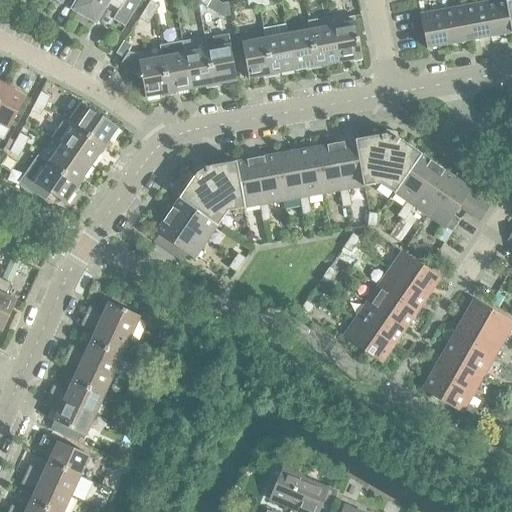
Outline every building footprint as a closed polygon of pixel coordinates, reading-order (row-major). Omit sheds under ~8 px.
[(77,0),(73,8),(95,21),(107,0),(113,0),(122,5),(114,20),(124,26),(140,0),(77,0)] [(246,0),(248,10),(259,8),(257,0),(246,0)] [(511,32),(511,28),(508,7),(506,0),(495,0),(485,2),(491,36),(511,32)] [(144,10),(153,15),(159,6),(150,1),(144,10)] [(463,6),(469,40),(491,36),(485,2),(463,6)] [(441,10),(447,44),(469,40),(463,6),(441,10)] [(148,25),(153,15),(144,10),(139,19),(148,25)] [(426,48),(447,44),(441,10),(420,14),(426,48)] [(335,46),(338,62),(361,58),(354,16),(331,20),(335,46)] [(308,30),(316,66),(338,62),(335,46),(331,20),(330,17),(307,21),(308,30)] [(287,34),(293,70),(316,66),(308,30),(287,34)] [(264,38),(271,74),(293,70),(287,34),(264,38)] [(213,85),(206,49),(204,38),(182,42),(190,89),(213,85)] [(271,74),(264,38),(241,43),(248,78),(271,74)] [(159,46),(161,57),(168,93),(190,89),(182,42),(159,46)] [(206,49),(213,85),(236,80),(229,45),(206,49)] [(121,47),(116,55),(123,59),(128,51),(121,47)] [(168,93),(161,57),(148,60),(128,51),(123,59),(119,65),(142,80),(145,97),(168,93)] [(5,86),(0,94),(0,138),(3,140),(9,129),(25,97),(5,86)] [(40,92),(35,102),(45,107),(50,97),(40,92)] [(45,107),(35,102),(30,111),(40,116),(45,107)] [(67,122),(104,147),(117,127),(87,107),(81,102),(67,122)] [(61,145),(91,165),(104,147),(67,122),(64,120),(51,138),(61,145)] [(386,182),(391,129),(386,130),(386,133),(359,136),(358,140),(365,184),(386,182)] [(400,191),(422,157),(427,151),(404,137),(399,134),(398,129),(391,129),(386,182),(400,191)] [(19,133),(15,142),(24,147),(29,138),(19,133)] [(24,147),(15,142),(9,139),(3,150),(19,157),(24,147)] [(336,144),(347,207),(351,206),(348,187),(365,184),(358,140),(336,144)] [(316,148),(324,194),(339,191),(342,207),(347,207),(336,144),(316,148)] [(48,163),(78,184),(91,165),(61,145),(48,163)] [(295,151),(306,214),(311,213),(308,196),(324,194),(316,148),(295,151)] [(275,155),(284,201),(299,198),(302,215),(306,214),(295,151),(275,155)] [(255,158),(266,221),(270,220),(267,204),(284,201),(275,155),(255,158)] [(397,215),(400,218),(436,166),(422,157),(400,191),(396,195),(406,202),(397,215)] [(259,205),(262,222),(266,221),(255,158),(234,162),(243,208),(259,205)] [(198,166),(227,211),(243,208),(234,162),(205,167),(202,163),(198,166)] [(78,184),(48,163),(34,183),(64,204),(78,184)] [(179,198),(223,228),(223,227),(218,224),(227,211),(198,166),(193,169),(196,173),(179,198)] [(414,207),(428,217),(454,178),(436,166),(400,218),(404,221),(414,207)] [(470,189),(454,178),(428,217),(443,227),(436,237),(445,243),(460,220),(453,215),(459,206),(480,220),(489,206),(468,192),(470,189)] [(167,215),(205,242),(217,226),(222,229),(223,228),(179,198),(167,215)] [(378,225),(378,211),(368,211),(368,225),(378,225)] [(205,242),(167,215),(156,231),(159,234),(154,240),(183,260),(187,254),(194,259),(205,242)] [(353,234),(348,241),(355,246),(360,239),(353,234)] [(355,246),(348,241),(343,248),(350,253),(355,246)] [(389,268),(428,295),(440,278),(401,252),(389,268)] [(233,261),(240,266),(245,258),(238,254),(233,261)] [(11,258),(2,278),(11,282),(20,262),(11,258)] [(235,273),(240,266),(233,261),(228,268),(235,273)] [(327,272),(334,277),(339,270),(332,265),(327,272)] [(378,285),(416,312),(428,295),(389,268),(378,285)] [(329,285),(334,277),(327,272),(322,279),(329,285)] [(2,279),(0,282),(0,331),(2,332),(17,300),(6,294),(11,283),(2,279)] [(366,302),(405,329),(416,312),(378,285),(366,302)] [(500,288),(491,303),(498,307),(501,302),(504,303),(510,293),(500,288)] [(316,305),(308,300),(303,307),(310,312),(316,305)] [(511,322),(473,300),(462,318),(503,341),(511,325),(511,322)] [(84,316),(130,337),(139,317),(107,302),(102,313),(88,307),(84,316)] [(354,319),(393,346),(405,329),(366,302),(354,319)] [(89,342),(121,356),(130,337),(84,316),(80,325),(94,332),(89,342)] [(452,336),(493,359),(503,341),(462,318),(452,336)] [(393,346),(354,319),(342,336),(381,363),(393,346)] [(442,354),(483,377),(493,359),(452,336),(442,354)] [(66,355),(112,376),(121,356),(89,342),(84,352),(70,346),(66,355)] [(164,343),(161,351),(171,355),(175,347),(164,343)] [(432,372),(473,395),(483,377),(442,354),(432,372)] [(71,381),(103,396),(112,376),(66,355),(62,364),(76,371),(71,381)] [(462,413),(473,395),(432,372),(421,389),(462,413)] [(52,385),(48,394),(94,415),(103,396),(71,381),(66,392),(52,385)] [(94,415),(48,394),(44,404),(58,410),(53,422),(85,436),(94,415)] [(506,438),(510,430),(503,426),(498,434),(506,438)] [(53,452),(48,462),(79,476),(88,456),(43,435),(39,445),(53,452)] [(25,475),(70,496),(79,476),(48,462),(43,472),(29,466),(25,475)] [(327,485),(326,487),(283,470),(270,500),(299,511),(316,511),(319,507),(330,511),(339,490),(327,485)] [(30,501),(54,511),(62,511),(70,496),(25,475),(21,485),(35,491),(30,501)] [(11,505),(7,511),(54,511),(30,501),(26,511),(11,505)]
